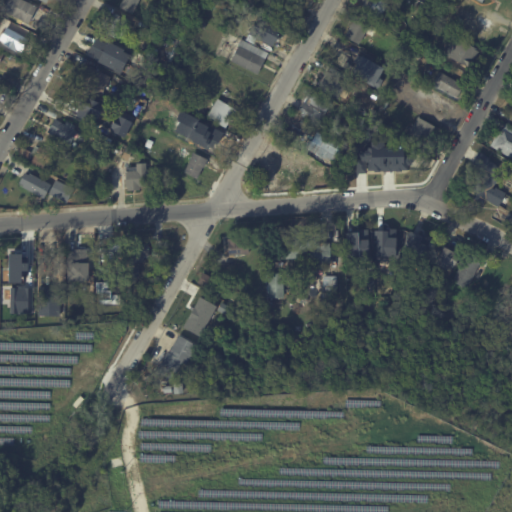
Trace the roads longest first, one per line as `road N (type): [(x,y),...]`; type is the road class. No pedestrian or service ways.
road 1 (residential): [(215,208),(435,195),(511,237)]
road 2 (residential): [(215,208),(330,0)]
road 3 (residential): [(0,221),(215,208)]
road 4 (residential): [(118,377),(215,208)]
road 5 (residential): [(0,149),(83,0)]
road 6 (residential): [(435,195),(511,57)]
